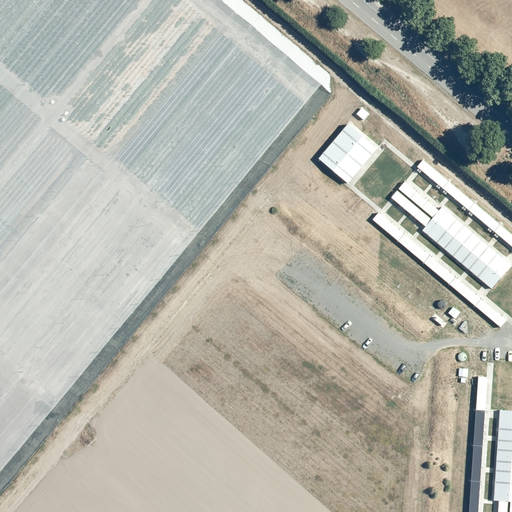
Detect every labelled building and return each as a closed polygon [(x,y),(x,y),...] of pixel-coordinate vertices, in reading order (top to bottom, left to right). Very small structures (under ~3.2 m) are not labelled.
[(380,152),(350,127),(320,164),(350,188),(380,152)] [(415,170),(511,252),(511,238),(422,163),(415,170)] [(437,214),(402,184),(389,200),(424,230),(421,234),(490,292),(511,267),(442,208),(437,214)] [(380,212),(373,220),(501,329),(508,321),(380,212)] [(452,306),(446,313),(455,320),(461,312),(452,306)]
